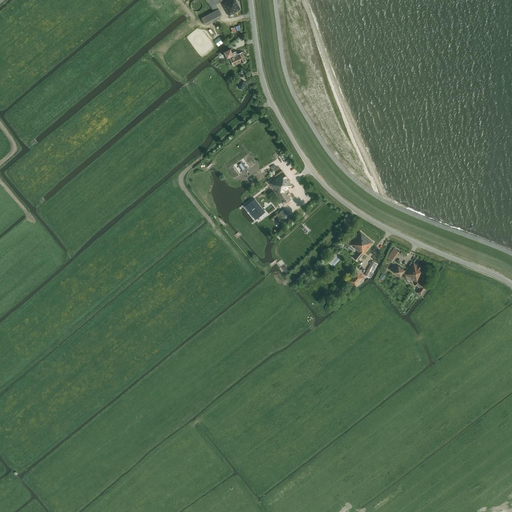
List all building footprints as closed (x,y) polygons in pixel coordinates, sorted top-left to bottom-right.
[(203,6),(203,5),(203,4),(202,4),(202,3),(202,2),(201,2),(201,1),(200,0),(199,0),(198,0),(194,0),(193,1),(192,2),(192,3),(191,3),(191,4),(191,5),(191,6),(191,7),(191,8),(192,8),(192,9),(193,10),(194,11),(195,11),(196,11),(197,11),(198,11),(199,11),(200,11),(200,10),(201,10),(201,9),(202,9),(202,8),(202,7),(203,7),(203,6)] [(205,0),(213,11),(218,8),(216,5),(223,0),(205,0)] [(236,0),(228,0),(222,4),(228,16),(241,9),(236,0)] [(211,14),(208,8),(199,13),(203,19),(211,14)] [(223,42),(219,37),(214,41),(218,46),(223,42)] [(248,61),(244,52),(239,54),(238,52),(229,56),(234,66),(242,62),(243,64),(248,61)] [(243,90),(244,86),(245,86),(247,82),(246,82),(241,80),(238,88),(243,90)] [(284,156),(291,151),(288,147),(281,152),(284,156)] [(292,170),(297,168),(291,156),(286,159),(292,170)] [(283,173),(269,184),(284,203),(289,199),(284,193),(292,186),(289,182),(290,182),(287,179),(287,178),(283,173)] [(301,196),(305,201),(310,197),(306,192),(301,196)] [(263,213),(253,200),(247,204),(250,207),(247,209),(253,216),(255,214),(257,217),(263,213)] [(278,211),(285,219),(289,216),(282,208),(278,211)] [(350,244),(359,252),(363,255),(373,242),(361,232),(350,244)] [(335,250),(329,256),(334,261),(340,255),(335,250)] [(389,260),(393,263),(399,252),(396,250),(389,260)] [(373,262),(371,266),(377,268),(380,260),(372,258),(371,261),(373,262)] [(413,262),(405,274),(405,275),(417,283),(425,270),(416,265),(416,264),(413,262)] [(395,264),(391,270),(401,277),(405,270),(395,264)] [(349,282),(355,287),(364,278),(357,272),(349,282)] [(422,295),(426,288),(427,287),(418,282),(416,286),(420,289),(417,292),(422,295)]
